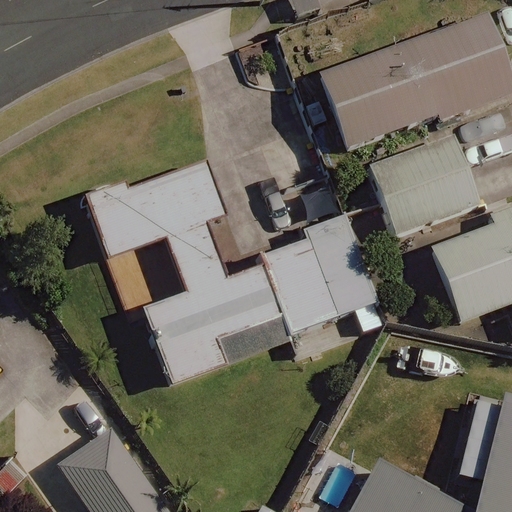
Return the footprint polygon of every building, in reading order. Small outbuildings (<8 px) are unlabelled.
[(511,92),(485,21),(318,84),(346,157),(437,123),(439,127),(511,100),(511,92)] [(452,142),(368,174),(394,243),(478,211),(452,142)] [(141,320),(169,391),(286,347),(258,275),(222,288),(200,232),(223,223),(203,173),(125,203),(121,194),(86,207),(108,265),(165,243),(187,302),(141,320)] [(307,250),(262,268),(290,342),(375,310),(342,223),(302,239),(307,250)] [(511,226),(431,257),(458,331),(511,310),(511,226)] [(453,511),(378,470),(354,511),(511,511),(511,407),(503,405),(475,511),(453,511)] [(160,511),(109,437),(57,472),(83,511),(160,511)]
